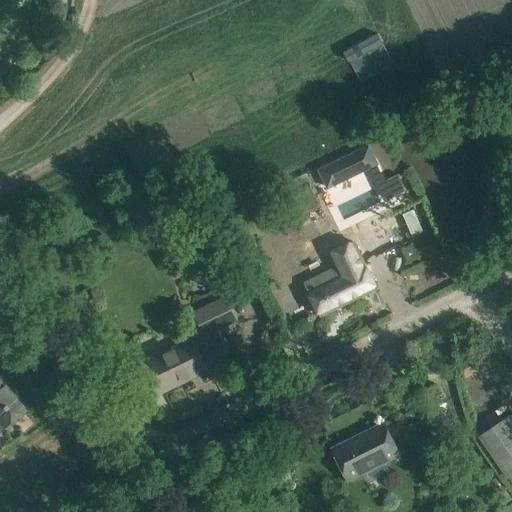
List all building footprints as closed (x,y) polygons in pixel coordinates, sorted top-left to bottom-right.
[(366,147),(320,169),(329,187),(375,165),(366,147)] [(311,186),(289,196),(298,215),(319,205),(312,188),(311,186)] [(308,293),(311,297),(320,315),(376,288),(365,265),(364,266),(351,241),(326,253),(339,278),(308,293)] [(195,312),(197,317),(206,334),(146,363),(160,392),(207,369),(205,364),(209,359),(223,352),(225,346),(220,336),(221,335),(220,334),(219,335),(216,330),(236,320),(225,298),(195,312)] [(455,359),(464,377),(489,364),(480,346),(455,359)] [(0,422),(6,429),(30,406),(0,372),(0,422)] [(410,398),(432,437),(455,425),(433,385),(410,398)] [(511,414),(480,436),(511,482),(511,414)] [(333,448),(349,479),(399,454),(384,423),(333,448)]
